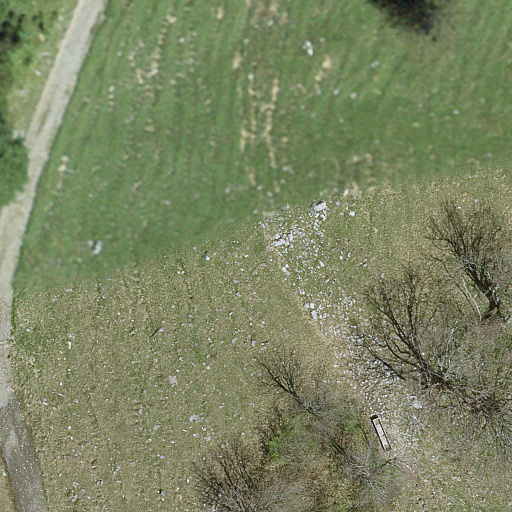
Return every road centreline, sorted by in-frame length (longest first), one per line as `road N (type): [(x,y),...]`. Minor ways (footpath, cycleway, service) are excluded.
road 1 (track): [(93,0),(35,158),(0,285)]
road 2 (track): [(0,362),(29,511)]
